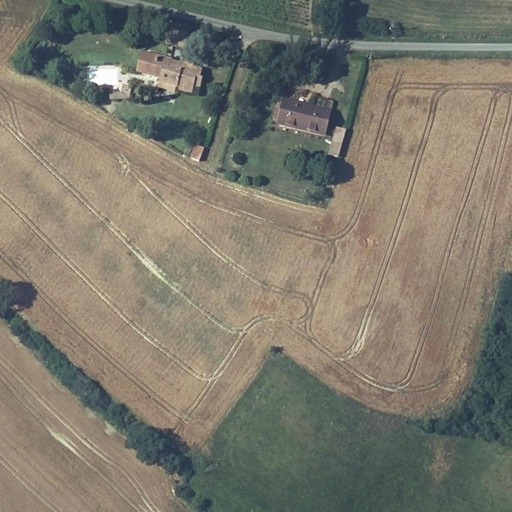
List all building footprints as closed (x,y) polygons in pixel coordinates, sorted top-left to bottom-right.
[(165,42),(185,47),(189,31),(169,26),(165,42)] [(141,50),(136,70),(160,76),(159,81),(176,85),(181,86),(181,90),(193,93),(195,85),(201,86),(204,75),(201,75),(203,67),(194,65),(195,62),(182,59),(182,62),(172,59),(172,63),(167,62),(168,56),(141,50)] [(176,85),(159,81),(158,86),(175,90),(176,85)] [(123,84),(122,92),(112,91),(112,96),(127,97),(131,93),(132,84),(123,84)] [(285,119),(284,124),(325,134),(331,108),(317,104),(282,96),(277,117),(285,119)] [(317,104),(331,108),(333,100),(319,97),(317,104)] [(339,155),(346,130),(336,127),(329,152),(339,155)] [(199,160),(204,147),(195,144),(190,157),(199,160)]
